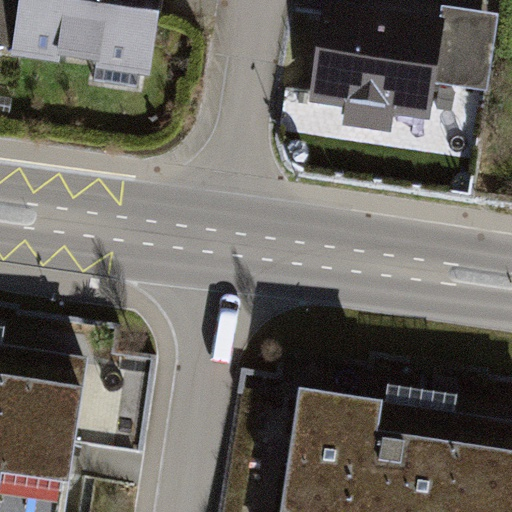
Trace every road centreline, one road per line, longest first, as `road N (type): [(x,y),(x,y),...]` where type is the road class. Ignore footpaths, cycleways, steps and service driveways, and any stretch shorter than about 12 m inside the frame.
road 1 (secondary): [(511,279),(227,241)]
road 2 (residential): [(227,241),(186,511)]
road 3 (residential): [(227,241),(263,0)]
road 4 (secondary): [(227,241),(0,212)]
